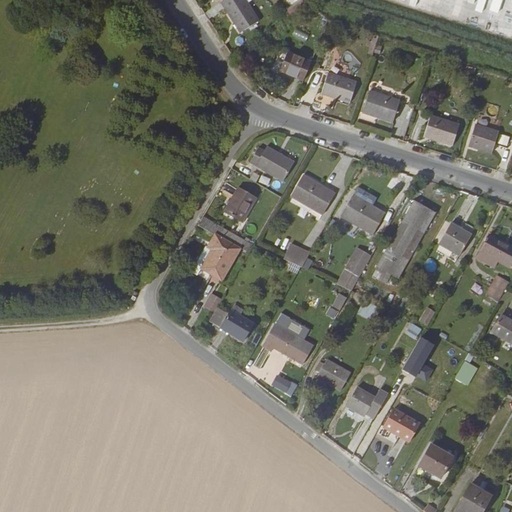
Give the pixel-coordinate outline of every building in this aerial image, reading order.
[(257,18),(245,0),(224,0),(221,3),(233,21),(235,19),(237,22),(234,23),(239,30),(257,18)] [(390,0),(447,18),(451,3),(440,0),(390,0)] [(297,3),(286,13),(291,19),(303,10),(297,3)] [(294,29),(292,36),(307,40),(309,33),(294,29)] [(303,81),(311,63),(287,53),(279,72),(303,81)] [(354,85),(326,76),(320,95),(348,104),(354,85)] [(371,92),(365,113),(395,122),(402,102),(371,92)] [(458,125),(430,116),(424,137),(452,146),(458,125)] [(498,133),(474,125),(468,146),(491,153),(498,133)] [(266,146),(261,143),(250,162),(283,180),(296,158),(269,142),(266,146)] [(322,215),(334,194),(327,190),(325,194),(319,191),(321,187),(302,176),(290,197),(322,215)] [(255,198),(237,188),(224,212),(242,222),(255,198)] [(385,213),(353,195),(341,216),(373,234),(385,213)] [(413,200),(376,266),(377,267),(391,274),(398,279),(436,213),(413,200)] [(253,245),(202,217),(198,225),(218,236),(211,249),(215,251),(204,270),(225,281),(243,250),(249,252),(253,245)] [(448,222),(436,243),(456,255),(472,227),(463,222),(459,229),(448,222)] [(509,246),(489,236),(477,259),(493,268),(497,261),(509,267),(511,262),(511,246),(510,245),(509,246)] [(301,267),(309,253),(290,245),(282,258),(301,267)] [(357,248),(350,260),(357,264),(364,252),(357,248)] [(350,260),(345,269),(359,278),(371,256),(364,252),(357,264),(350,260)] [(391,274),(377,267),(373,274),(386,282),(391,274)] [(497,303),(509,283),(497,276),(485,296),(497,303)] [(217,307),(222,299),(211,293),(204,307),(214,312),(217,307)] [(340,310),(347,298),(339,294),(332,306),(340,310)] [(375,321),(381,308),(364,300),(358,313),(375,321)] [(228,314),(217,307),(214,312),(209,321),(243,341),(253,323),(239,315),(243,309),(234,304),(228,314)] [(335,319),(338,310),(329,307),(326,316),(335,319)] [(428,326),(436,312),(427,307),(419,321),(428,326)] [(309,330),(281,314),(262,346),(271,351),(273,348),(302,365),(313,346),(303,340),(309,330)] [(511,322),(500,316),(491,333),(504,340),(502,345),(511,350),(511,322)] [(411,323),(405,335),(416,341),(422,329),(411,323)] [(447,368),(457,374),(464,361),(455,355),(447,368)] [(340,391),(350,373),(327,359),(324,364),(320,362),(316,370),(319,372),(316,377),(340,391)] [(278,377),(273,386),(286,394),(291,384),(278,377)] [(356,387),(346,406),(364,416),(375,398),(356,387)] [(419,424),(393,409),(383,427),(409,442),(419,424)] [(453,457),(431,444),(419,466),(440,478),(453,457)] [(470,484),(454,511),(455,511),(481,511),(490,496),(470,484)]
